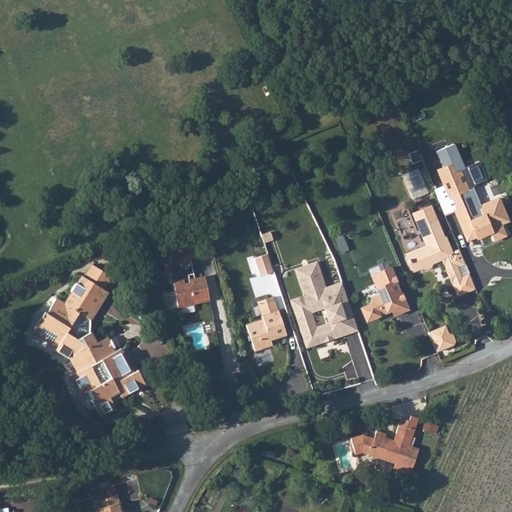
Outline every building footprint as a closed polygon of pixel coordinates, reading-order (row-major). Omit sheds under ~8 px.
[(456,211),(453,212),(466,241),(471,239),(470,237),(474,235),(476,240),(483,237),(482,234),(488,232),(492,242),(505,236),(500,225),(491,203),(479,208),(483,217),(469,223),(457,196),(469,191),(467,186),(470,176),(460,173),(456,165),(438,172),(449,199),(450,199),(456,211)] [(453,212),(456,211),(450,199),(449,199),(439,204),(444,216),(453,212)] [(498,199),(491,203),(500,225),(508,222),(498,199)] [(456,296),(474,289),(468,274),(461,277),(457,267),(451,253),(442,232),(438,234),(433,222),(416,229),(423,245),(405,253),(412,269),(421,265),(423,270),(432,267),(430,261),(440,257),(456,296)] [(265,235),(255,239),(258,246),(267,242),(265,235)] [(195,303),(195,300),(208,295),(202,274),(187,279),(186,275),(188,274),(187,270),(188,270),(186,261),(175,256),(183,242),(175,238),(165,259),(166,263),(161,265),(168,284),(171,284),(173,290),(179,308),(195,303)] [(193,247),(183,242),(175,256),(186,261),(193,247)] [(451,253),(457,267),(464,264),(458,250),(451,253)] [(269,274),(262,257),(250,262),(257,279),(269,274)] [(312,262),(291,271),(302,297),(289,302),(306,345),(311,347),(323,342),(324,338),(329,336),(333,338),(341,334),(342,332),(354,328),(337,282),(323,288),(312,262)] [(101,272),(88,263),(80,278),(94,286),(101,272)] [(361,318),(365,320),(369,320),(372,320),(379,317),(381,316),(383,316),(385,313),(388,312),(388,315),(390,317),(404,312),(398,296),(396,297),(391,286),(393,285),(386,269),(375,273),(379,284),(371,287),(375,295),(366,299),(366,302),(362,303),(360,306),(359,309),(359,315),(361,318)] [(102,291),(94,286),(80,278),(76,276),(68,291),(94,306),(102,291)] [(179,308),(173,290),(162,294),(169,312),(179,308)] [(92,383),(97,393),(95,395),(106,414),(120,406),(111,392),(109,387),(117,383),(120,387),(122,392),(143,380),(133,364),(128,367),(114,343),(111,344),(105,348),(98,336),(94,338),(89,330),(75,338),(64,331),(75,311),(88,317),(94,306),(68,291),(60,304),(51,299),(43,314),(38,316),(30,330),(57,345),(58,347),(65,351),(71,353),(78,364),(72,366),(84,387),(92,383)] [(270,297),(254,304),(259,318),(275,311),(270,297)] [(245,327),(255,354),(272,347),(270,341),(285,335),(275,311),(259,318),(260,321),(245,327)] [(442,331),(425,338),(433,357),(450,350),(452,346),(449,340),(445,338),(442,331)] [(111,344),(104,332),(98,336),(105,348),(111,344)] [(131,353),(138,363),(149,355),(141,345),(131,353)] [(79,389),(84,387),(72,366),(67,369),(79,389)] [(117,383),(109,387),(111,392),(120,387),(117,383)] [(366,436),(353,439),(356,455),(365,453),(397,464),(397,467),(395,472),(411,477),(421,450),(411,447),(420,419),(412,417),(409,424),(402,421),(395,439),(387,437),(387,435),(378,431),(375,439),(366,436)] [(187,422),(177,423),(177,431),(187,430),(187,422)] [(172,425),(165,427),(166,435),(174,433),(172,425)] [(89,497),(75,501),(77,511),(95,507),(96,511),(121,511),(118,501),(115,502),(113,493),(90,500),(89,497)]
